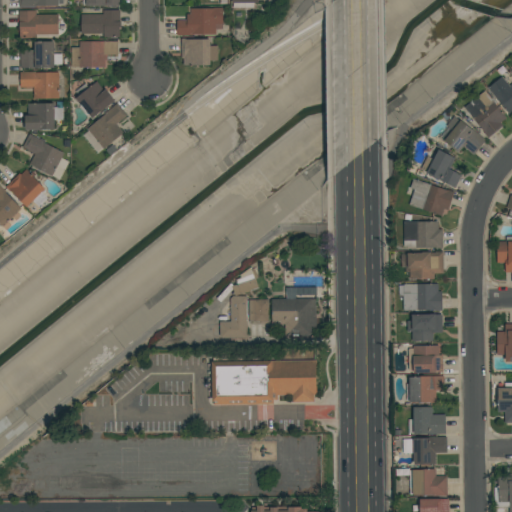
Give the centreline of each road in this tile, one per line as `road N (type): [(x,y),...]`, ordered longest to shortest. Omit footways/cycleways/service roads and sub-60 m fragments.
road 1 (residential): [(511,156),(494,174),(478,212),(474,248),(474,511)]
road 2 (secondary): [(381,511),(379,154)]
road 3 (secondary): [(348,229),(350,511)]
road 4 (residential): [(225,511),(0,511)]
